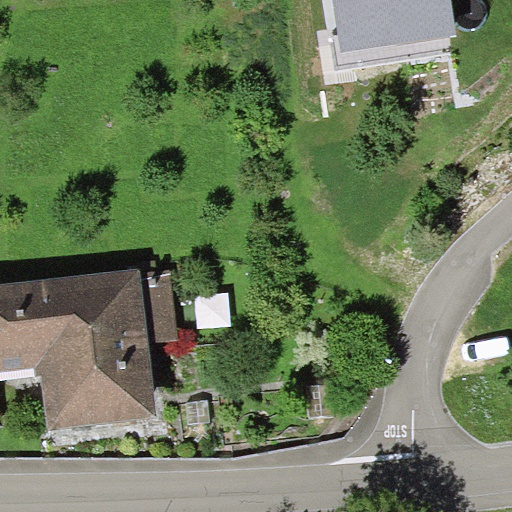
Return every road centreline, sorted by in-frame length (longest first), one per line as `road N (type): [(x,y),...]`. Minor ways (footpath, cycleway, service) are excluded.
road 1 (unclassified): [(0,496),(411,482)]
road 2 (residential): [(411,482),(412,393),(424,342),(475,254),(511,216)]
